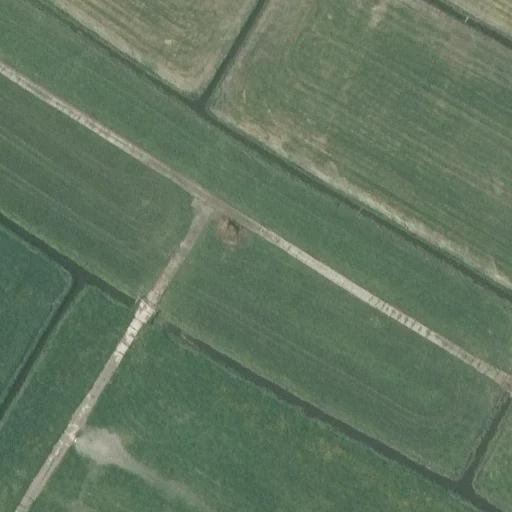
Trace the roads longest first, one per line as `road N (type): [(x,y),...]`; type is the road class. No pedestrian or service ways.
road 1 (track): [(215,198),(18,511)]
road 2 (track): [(511,382),(215,198)]
road 3 (track): [(215,198),(0,64)]
